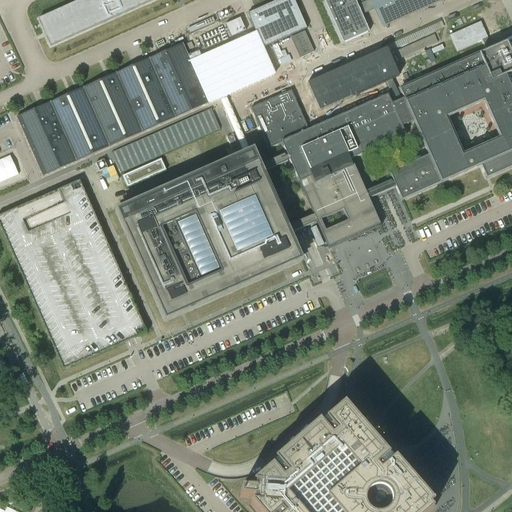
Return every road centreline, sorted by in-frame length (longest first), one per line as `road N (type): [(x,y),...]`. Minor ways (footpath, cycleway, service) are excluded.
road 1 (unclassified): [(442,282),(58,452)]
road 2 (unclassified): [(58,452),(0,332)]
